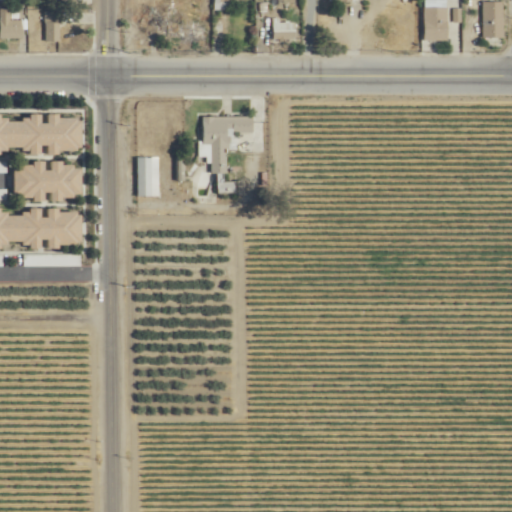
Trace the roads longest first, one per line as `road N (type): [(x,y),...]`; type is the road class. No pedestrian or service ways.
road 1 (secondary): [(0,67),(511,67)]
road 2 (tertiary): [(111,511),(103,67)]
